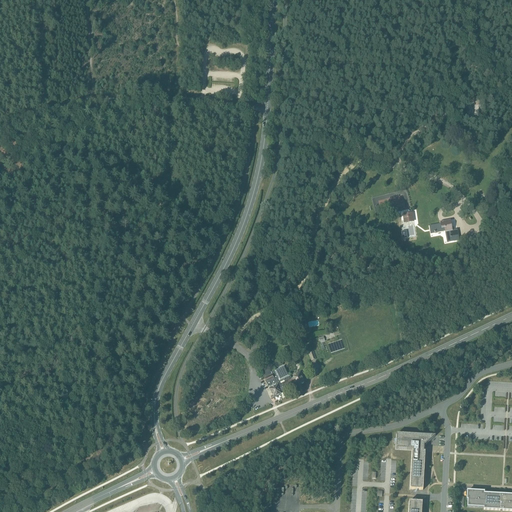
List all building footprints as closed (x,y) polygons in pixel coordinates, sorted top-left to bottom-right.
[(402,214),(403,224),(414,222),(413,213),(402,214)] [(431,234),(434,233),(445,231),(445,232),(447,243),(459,241),(457,230),(454,231),(453,227),(451,228),(450,221),(444,222),(444,221),(440,222),(440,223),(441,224),(433,226),(429,226),(431,234)] [(402,238),(412,238),(412,226),(402,226),(402,238)] [(475,244),(474,242),(480,239),(482,242),(483,242),(482,238),(485,237),(483,232),(463,240),(466,245),(472,243),(473,245),(475,244)] [(302,372),(298,374),(295,375),(296,377),(292,379),(293,379),(292,380),(290,377),(289,377),(284,366),(271,373),(270,371),(263,375),(268,387),(269,390),(273,397),(281,394),(280,392),(295,385),(296,386),(304,383),(303,380),(305,379),(302,372)] [(396,449),(413,450),(413,451),(412,451),(410,489),(423,490),(425,452),(424,452),(424,445),(425,445),(435,436),(397,434),(396,449)] [(511,495),(501,495),(489,494),(487,494),(484,494),(484,492),(473,492),(473,491),(470,491),(470,492),(468,491),(467,494),(467,499),(467,500),(468,500),(468,507),(484,508),(484,510),(500,511),(511,511),(511,495)] [(421,511),(422,502),(409,501),(408,511),(421,511)]
